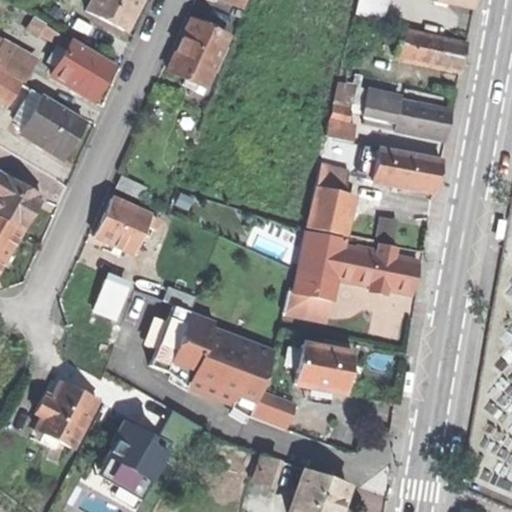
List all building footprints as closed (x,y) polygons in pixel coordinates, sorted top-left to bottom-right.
[(76,0),(72,9),(83,14),(89,0),(76,0)] [(89,0),(83,14),(122,34),(132,13),(138,0),(89,0)] [(358,0),(355,16),(383,22),(387,0),(358,0)] [(435,0),(473,8),(474,0),(435,0)] [(226,36),(189,21),(179,46),(168,73),(184,79),(182,85),(195,90),(197,85),(204,87),(226,36)] [(394,59),(411,62),(417,34),(400,30),(398,37),(394,59)] [(411,62),(458,73),(461,59),(464,44),(417,34),(411,62)] [(1,45),(0,46),(0,55),(12,62),(16,54),(1,45)] [(49,80),(90,103),(99,86),(108,70),(67,47),(61,58),(52,74),(49,80)] [(42,69),(52,74),(61,58),(51,53),(42,69)] [(12,62),(3,78),(16,85),(29,62),(16,54),(12,62)] [(0,55),(0,75),(3,78),(12,62),(0,55)] [(0,102),(6,107),(18,86),(16,85),(3,78),(0,75),(0,102)] [(202,93),(204,87),(197,85),(195,90),(202,93)] [(27,95),(21,106),(32,112),(38,101),(27,95)] [(361,117),(395,124),(399,103),(365,96),(361,117)] [(19,136),(59,159),(71,138),(79,124),(38,101),(32,112),(22,130),(19,136)] [(393,131),(444,141),(447,125),(450,112),(399,103),(395,124),(393,131)] [(11,124),(22,130),(32,112),(21,106),(11,124)] [(327,138),(352,143),(356,126),(330,121),(327,138)] [(355,173),(371,176),(377,149),(377,148),(361,144),(355,173)] [(406,189),(432,195),(436,177),(439,162),(377,149),(371,176),(370,181),(397,187),(406,189)] [(319,167),(315,188),(342,194),(347,173),(319,167)] [(354,177),(370,181),(371,176),(355,173),(354,177)] [(116,189),(141,199),(146,187),(121,176),(116,189)] [(0,223),(19,234),(28,219),(38,202),(2,181),(0,183),(0,223)] [(306,228),(341,236),(349,196),(342,194),(315,188),(306,228)] [(120,249),(133,254),(145,226),(154,230),(158,220),(111,199),(102,218),(94,237),(113,246),(120,249)] [(374,244),(376,244),(391,247),(396,221),(379,218),(374,244)] [(0,267),(5,259),(19,234),(0,223),(0,267)] [(328,300),(333,279),(339,247),(341,239),(306,232),(293,293),(328,300)] [(376,244),(374,255),(391,258),(393,248),(391,247),(376,244)] [(117,256),(120,249),(113,246),(110,253),(117,256)] [(333,279),(353,283),(359,252),(339,247),(333,279)] [(384,289),(410,294),(413,279),(416,263),(391,258),(374,255),(359,252),(353,283),(369,286),(384,289)] [(92,310),(114,318),(124,288),(102,281),(92,310)] [(161,300),(189,310),(194,296),(166,286),(161,300)] [(383,295),(384,289),(369,286),(368,292),(383,295)] [(245,414),(283,429),(286,421),(290,409),(254,395),(271,351),(208,327),(211,321),(170,306),(148,364),(169,373),(171,369),(189,376),(185,387),(230,404),(231,401),(248,407),(245,414)] [(324,390),(342,393),(346,373),(349,354),(299,345),(292,384),(315,388),(324,390)] [(58,441),(74,449),(98,402),(79,392),(60,383),(51,400),(44,397),(36,413),(42,416),(36,430),(44,434),(40,442),(54,449),(58,441)] [(323,396),(324,390),(315,388),(314,395),(323,396)] [(167,443),(118,415),(86,472),(135,499),(167,443)] [(197,459),(249,476),(257,452),(204,436),(197,459)] [(252,479),(268,484),(276,460),(261,454),(252,479)] [(289,511),(335,511),(338,507),(345,483),(303,469),(289,511)]
